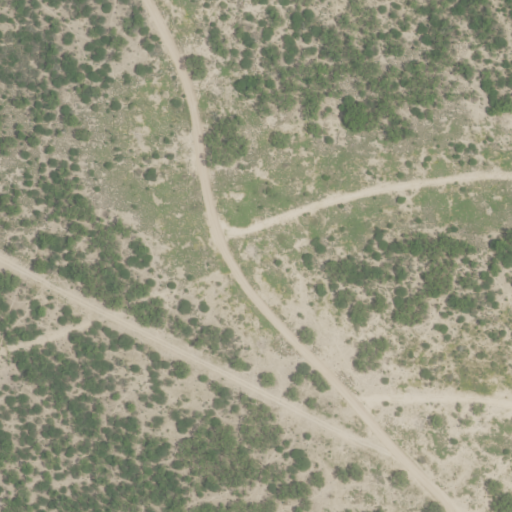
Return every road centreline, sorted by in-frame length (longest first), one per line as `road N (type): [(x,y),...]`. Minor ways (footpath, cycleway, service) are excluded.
road 1 (residential): [(180,0),(217,210),(233,258),(264,305),(430,475),(450,511)]
road 2 (residential): [(416,460),(0,250)]
